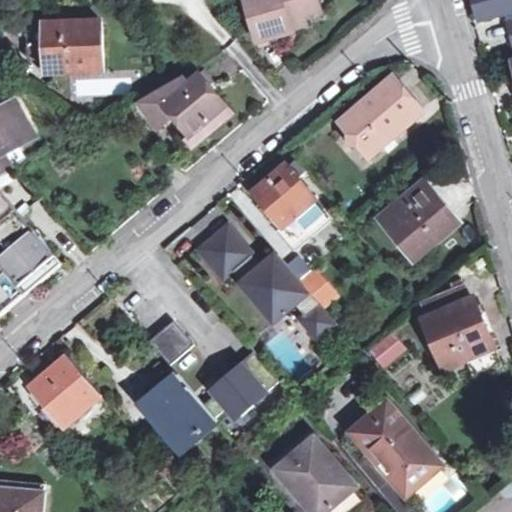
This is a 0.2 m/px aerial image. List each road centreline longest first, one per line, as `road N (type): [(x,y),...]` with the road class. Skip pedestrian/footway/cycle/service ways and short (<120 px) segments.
road 1 (residential): [(441,11),(375,43),(0,359)]
road 2 (residential): [(441,11),(511,247)]
